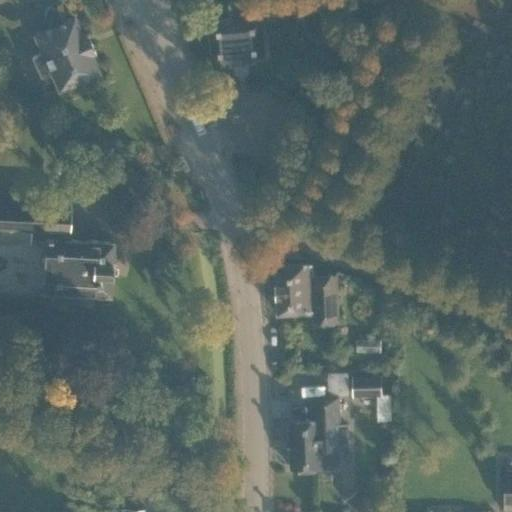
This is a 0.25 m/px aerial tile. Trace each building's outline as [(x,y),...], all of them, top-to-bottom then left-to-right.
[(265,0),(230,0),(231,0),(232,16),(210,18),(214,58),(266,53),(262,14),(266,14),(265,0)] [(95,50),(86,31),(81,33),(74,15),(63,20),(57,7),(47,3),(43,13),(49,26),(33,33),(41,51),(32,55),(41,74),(50,70),(58,88),(98,70),(90,53),(95,50)] [(0,242),(13,243),(14,236),(44,237),(42,289),(59,290),(58,306),(78,307),(79,291),(109,293),(112,240),(68,237),(68,229),(69,229),(70,205),(70,196),(0,191),(0,242)] [(314,322),(339,320),(337,272),(313,274),(312,262),(276,263),(278,311),(314,310),(314,322)] [(382,373),(353,374),(353,394),(382,394),(382,373)] [(348,423),(339,423),(338,395),(312,395),(313,418),(290,419),(292,467),(335,465),(341,459),(340,447),(348,447),(348,423)] [(121,494),(142,494),(142,469),(142,465),(133,465),(121,465),(121,494)] [(362,511),(373,504),(359,486),(345,498),(356,511),(362,511)] [(142,495),(122,495),(122,506),(121,511),(143,511),(144,507),(142,507),(142,495)]
